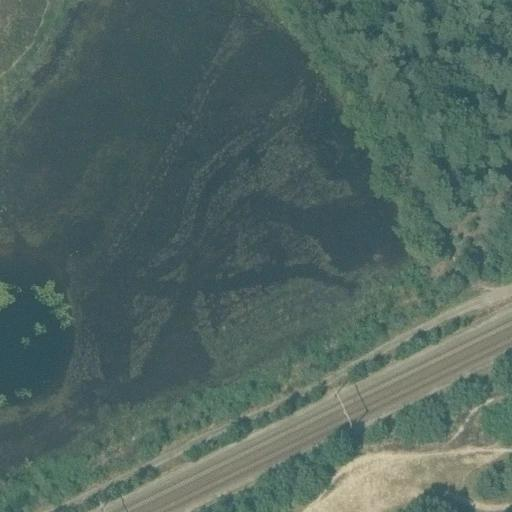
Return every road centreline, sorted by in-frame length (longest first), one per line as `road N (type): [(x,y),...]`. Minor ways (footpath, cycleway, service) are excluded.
road 1 (track): [(62,511),(466,321)]
road 2 (track): [(466,321),(471,265),(409,182),(299,0)]
